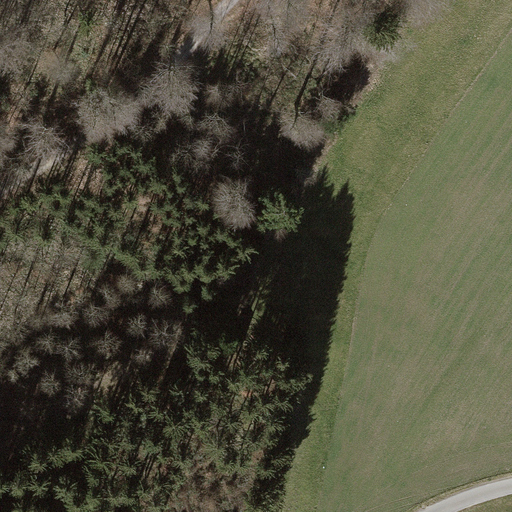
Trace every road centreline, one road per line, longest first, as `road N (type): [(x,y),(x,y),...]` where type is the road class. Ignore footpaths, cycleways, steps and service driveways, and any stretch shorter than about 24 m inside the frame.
road 1 (track): [(232,0),(142,101),(0,185)]
road 2 (track): [(0,454),(233,307)]
